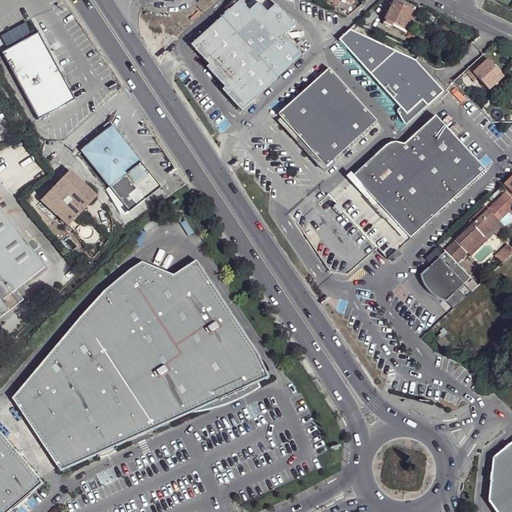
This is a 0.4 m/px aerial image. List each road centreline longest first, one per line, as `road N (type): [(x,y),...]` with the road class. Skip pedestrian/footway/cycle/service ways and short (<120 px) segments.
road 1 (primary): [(81,0),(317,355),(366,443)]
road 2 (primary): [(393,425),(101,0)]
